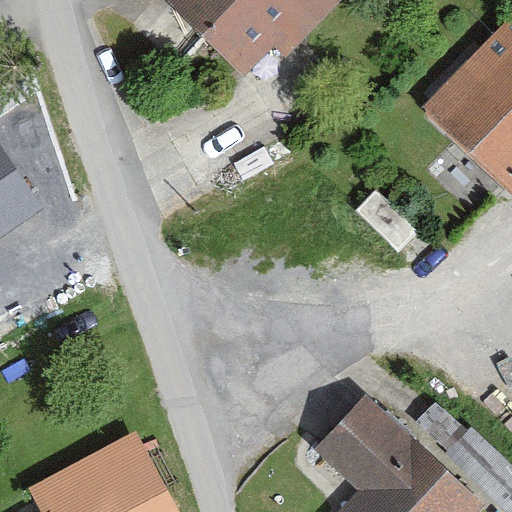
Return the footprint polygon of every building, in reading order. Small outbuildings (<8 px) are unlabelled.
[(179,0),(245,56),(293,0),(179,0)] [(511,22),(433,105),(511,179),(511,22)] [(0,230),(35,206),(0,155),(0,230)] [(466,511),(474,505),(369,397),(318,447),(367,497),(352,511),(466,511)] [(61,511),(163,511),(128,440),(55,475),(70,508),(61,511)]
